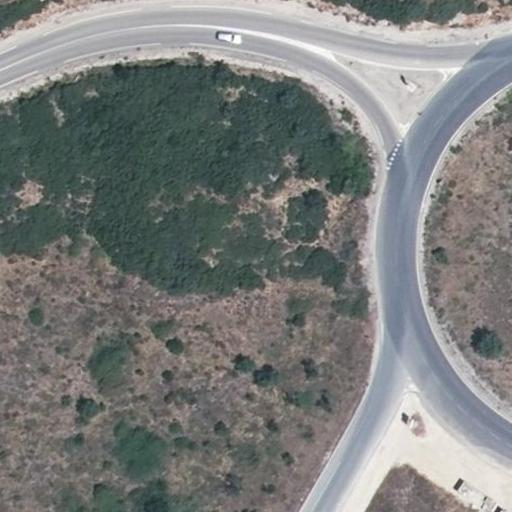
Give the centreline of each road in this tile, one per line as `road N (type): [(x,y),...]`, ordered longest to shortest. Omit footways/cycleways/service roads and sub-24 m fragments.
road 1 (secondary): [(0,72),(115,31),(220,26),(263,35)]
road 2 (secondary): [(511,51),(424,57),(263,35)]
road 3 (secondary): [(263,35),(352,82),(395,151),(402,197)]
road 4 (trunk): [(403,309),(397,368),(324,511)]
road 5 (secondary): [(403,309),(425,364),(462,411),(511,447)]
road 6 (secondary): [(511,59),(448,109),(402,197)]
